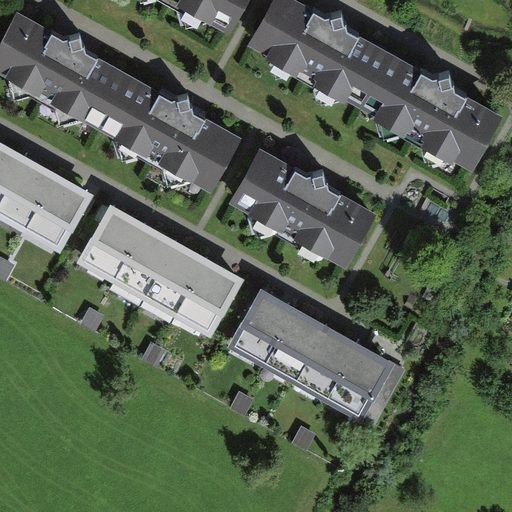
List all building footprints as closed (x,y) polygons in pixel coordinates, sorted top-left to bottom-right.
[(186,0),(225,22),(238,0),(186,0)] [(271,0),(251,37),(361,98),(388,49),(341,23),(337,9),(328,11),(322,13),(299,0),(271,0)] [(0,32),(0,59),(98,115),(128,63),(83,38),(79,26),(72,28),(68,29),(18,1),(0,32)] [(361,98),(471,159),(498,110),(449,83),(445,69),(436,71),(429,72),(388,49),(361,98)] [(98,115),(207,178),(237,126),(194,101),(188,86),(179,89),(174,90),(128,63),(98,115)] [(0,194),(27,145),(0,129),(0,194)] [(241,200),(347,254),(376,199),(330,175),(324,160),(314,163),(309,164),(270,144),(241,200)] [(59,162),(27,145),(0,194),(0,198),(30,215),(59,162)] [(92,180),(59,162),(30,215),(62,233),(92,180)] [(144,210),(113,193),(85,242),(115,260),(144,210)] [(177,230),(144,210),(115,260),(149,279),(177,230)] [(207,246),(177,230),(149,279),(178,296),(207,246)] [(239,265),(207,246),(178,296),(211,314),(239,265)] [(271,344),(296,297),(266,280),(241,327),(271,344)] [(301,360),(326,312),(296,297),(271,344),(301,360)] [(332,377),(358,329),(326,312),(301,360),(332,377)] [(365,394),(390,346),(358,329),(332,377),(365,394)]
